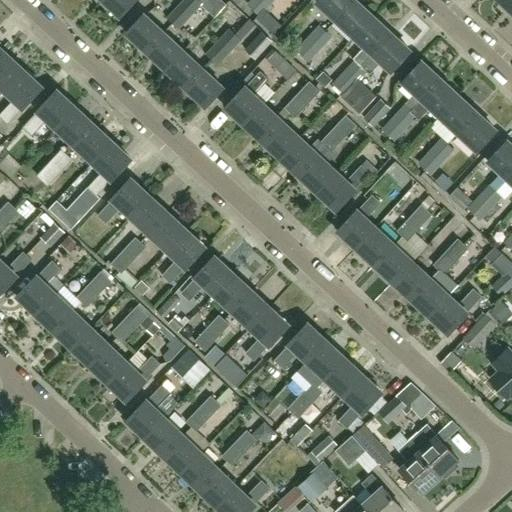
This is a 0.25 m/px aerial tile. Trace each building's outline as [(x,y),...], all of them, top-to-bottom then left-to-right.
[(102,0),(121,17),(136,0),(102,0)] [(183,0),(179,5),(191,17),(201,6),(203,4),(198,0),(183,0)] [(266,0),(251,0),(247,5),(254,11),(258,15),(255,19),(274,35),(280,29),(279,29),(262,14),(271,4),(266,0)] [(337,21),(355,0),(320,0),(318,3),(337,21)] [(356,0),(355,0),(337,21),(355,37),(374,16),(356,0)] [(511,0),(498,0),(511,11),(511,9),(511,0)] [(179,5),(167,18),(174,25),(179,30),(191,17),(179,5)] [(166,33),(146,15),(128,35),(148,53),(166,33)] [(362,66),(392,33),(374,16),(355,37),(365,47),(354,59),(355,60),(362,66)] [(320,26),(308,38),(321,50),(332,37),(326,32),(320,26)] [(229,28),(217,42),(230,53),(242,40),(241,39),(236,35),(236,34),(229,28)] [(272,42),(262,32),(245,50),(256,60),(272,42)] [(166,33),(148,53),(167,71),(185,51),(166,33)] [(411,50),(392,33),(362,66),(369,72),(371,74),(382,62),(392,71),(411,50)] [(308,38),(296,51),(303,57),(309,62),(321,50),(308,38)] [(217,42),(206,54),(212,61),(218,66),(230,53),(217,42)] [(185,51),(167,71),(187,89),(205,69),(185,51)] [(275,51),(267,60),(278,69),(286,61),(275,51)] [(0,85),(6,91),(25,70),(7,53),(0,60),(0,85)] [(369,72),(362,66),(355,60),(344,72),(357,84),(369,72)] [(404,83),(414,92),(404,103),(405,105),(412,111),(442,79),(423,62),(404,83)] [(205,69),(187,89),(207,107),(225,87),(205,69)] [(25,70),(6,91),(15,99),(0,114),(0,116),(8,125),(24,108),(44,88),(25,70)] [(227,107),(246,125),(265,104),(255,96),(269,80),(260,71),(246,87),(227,107)] [(332,89),(337,93),(340,97),(341,96),(342,95),(345,97),(357,84),(344,72),(332,84),(334,87),(332,89)] [(442,79),(412,111),(412,112),(417,117),(420,120),(431,108),(441,117),(460,96),(442,79)] [(309,82),(297,95),(308,105),(320,91),(317,88),(315,87),(310,81),(309,82)] [(32,136),(48,119),(58,129),(77,108),(59,91),(40,111),(39,110),(23,127),(32,136)] [(297,95),(285,108),(290,113),(295,118),(308,105),(297,95)] [(441,117),(459,133),(478,113),(460,96),(441,117)] [(391,108),(380,99),(364,117),(374,127),(391,108)] [(246,125),(264,142),(283,121),(265,104),(246,125)] [(405,105),(394,118),(406,129),(417,117),(412,112),(412,111),(405,105)] [(77,108),(58,129),(76,146),(95,125),(77,108)] [(497,130),(478,113),(459,133),(478,151),(497,130)] [(346,115),(334,128),(344,138),(356,125),(351,121),(346,116),(346,115)] [(382,130),(394,141),(406,129),(394,118),(382,130)] [(264,142),(282,159),(301,138),(283,121),(264,142)] [(95,125),(76,146),(94,163),(113,142),(95,125)] [(322,141),(321,142),(327,147),(332,152),(333,151),(344,138),(334,128),(322,141)] [(282,159),(300,176),(319,155),(301,138),(282,159)] [(442,139),(430,151),(443,163),(455,150),(449,145),(448,144),(442,139)] [(490,161),(502,173),(508,179),(511,174),(511,143),(509,141),(490,161)] [(113,142),(94,163),(103,171),(88,187),(97,196),(112,180),(113,180),(132,160),(113,142)] [(62,149),(49,162),(61,173),(73,160),(68,155),(62,149)] [(430,151),(419,164),(425,170),(431,176),(443,163),(430,151)] [(300,176),(318,193),(337,172),(319,155),(300,176)] [(37,176),(31,183),(36,189),(43,181),(48,186),(61,173),(49,162),(37,176)] [(337,172),(318,193),(337,210),(356,190),(355,189),(370,174),(361,165),(346,181),(337,172)] [(106,225),(122,207),(132,217),(151,196),(132,179),(113,199),(97,217),(106,225)] [(505,194),(493,183),(490,185),(481,195),(493,206),(496,203),(502,197),(505,194)] [(339,231),(358,249),(377,228),(367,219),(381,203),(373,195),(358,210),(358,211),(339,231)] [(474,216),(479,220),(493,206),(481,195),(468,209),(474,216)] [(169,213),(151,196),(132,217),(150,233),(169,213)] [(57,201),(50,209),(49,210),(72,231),(80,222),(67,210),(57,201)] [(8,202),(0,210),(0,218),(7,225),(19,211),(15,207),(8,202)] [(421,205),(409,218),(420,229),(432,215),(428,211),(427,210),(421,205)] [(187,230),(169,213),(150,233),(168,250),(187,230)] [(409,218),(397,231),(403,237),(408,241),(416,233),(420,229),(409,218)] [(66,233),(55,223),(41,238),(51,248),(66,233)] [(358,249),(376,265),(395,245),(377,228),(358,249)] [(206,247),(187,230),(168,250),(178,259),(162,275),(171,285),(187,267),(187,268),(206,247)] [(136,237),(123,250),(135,261),(147,247),(142,243),(136,237)] [(458,239),(446,252),(456,262),(468,249),(463,244),(458,239)] [(376,265),(394,282),(413,262),(395,245),(376,265)] [(111,263),(117,269),(120,272),(117,275),(131,288),(138,280),(127,270),(135,261),(123,250),(111,263)] [(8,267),(0,259),(0,295),(18,277),(17,276),(32,260),(23,252),(8,267)] [(446,252),(433,265),(439,270),(444,275),(446,273),(456,262),(446,252)] [(190,301),(205,285),(216,294),(234,274),(216,257),(197,277),(196,276),(181,293),(190,301)] [(18,297),(37,315),(57,294),(46,284),(61,269),(52,260),(37,275),(38,276),(18,297)] [(394,282),(412,299),(431,279),(413,262),(394,282)] [(511,267),(495,283),(505,294),(511,286),(511,267)] [(101,271),(89,284),(100,294),(112,282),(112,281),(107,277),(101,271)] [(234,274),(216,294),(234,311),(253,291),(234,274)] [(437,284),(431,279),(412,299),(430,316),(449,295),(459,285),(447,274),(437,284)] [(150,288),(142,280),(135,287),(143,296),(150,288)] [(89,284),(77,297),(83,303),(88,307),(100,294),(89,284)] [(449,295),(430,316),(449,333),(468,313),(482,297),(473,289),(459,304),(449,295)] [(253,291),(234,311),(252,328),(271,308),(253,291)] [(37,315),(55,332),(74,311),(57,294),(37,315)] [(137,306),(125,318),(136,329),(141,324),(148,316),(143,311),(137,306)] [(271,308),(252,328),(261,336),(246,353),(255,362),(270,345),(289,325),(271,308)] [(55,332),(73,349),(92,329),(74,311),(55,332)] [(489,332),(496,324),(486,314),(478,323),(489,332)] [(219,315),(207,328),(218,338),(230,325),(225,320),(219,315)] [(125,318),(112,332),(118,338),(123,342),(136,329),(125,318)] [(298,352),(308,361),(327,341),(308,324),(274,360),(283,369),(298,352)] [(207,328),(195,341),(195,342),(200,346),(200,347),(205,352),(218,338),(207,328)] [(73,349),(90,366),(110,346),(92,329),(73,349)] [(175,336),(166,345),(177,355),(186,346),(175,336)] [(326,378),(345,358),(327,341),(308,361),(295,374),(308,386),(313,392),(326,378)] [(90,366),(108,384),(128,363),(110,346),(90,366)] [(211,371),(190,351),(188,349),(179,358),(202,380),(211,371)] [(511,396),(511,397),(511,353),(508,349),(492,363),(499,371),(491,378),(501,389),(496,393),(503,401),(507,397),(509,398),(511,396)] [(137,371),(128,363),(108,384),(127,401),(147,381),(146,380),(161,364),(152,356),(137,371)] [(335,386),(344,395),(363,375),(345,358),(326,378),(335,386)] [(382,392),(363,375),(344,395),(354,404),(339,420),(348,429),(363,413),(363,412),(382,392)] [(128,422),(147,439),(166,419),(156,409),(171,393),(162,384),(147,400),(148,401),(128,422)] [(298,398),(309,409),(319,397),(313,392),(308,386),(298,398)] [(403,411),(411,404),(401,392),(397,396),(379,413),(388,424),(403,411)] [(211,395),(198,408),(209,419),(221,406),(217,402),(217,401),(211,395)] [(309,409),(298,398),(287,409),(293,414),(299,419),(309,409)] [(198,408),(186,422),(192,428),(196,432),(197,431),(209,419),(198,408)] [(147,439),(165,456),(184,436),(166,419),(147,439)] [(452,422),(437,435),(444,443),(459,429),(460,428),(453,421),(452,422)] [(312,430),(305,424),(291,440),(298,446),(312,430)] [(428,425),(419,433),(409,442),(440,477),(441,476),(445,476),(455,468),(456,463),(459,460),(444,443),(437,435),(428,425)] [(384,467),(393,459),(364,426),(355,434),(384,467)] [(247,430),(234,443),(246,453),(258,441),(253,436),(252,435),(247,430)] [(366,450),(352,435),(324,461),(327,464),(338,454),(349,466),(366,450)] [(165,456),(182,474),(202,453),(184,436),(165,456)] [(338,446),(329,436),(307,455),(316,465),(338,446)] [(421,494),(440,477),(409,442),(399,451),(409,462),(399,470),(421,494)] [(234,443),(222,456),(228,462),(233,467),(246,453),(234,443)] [(182,474),(200,491),(220,470),(202,453),(182,474)] [(200,491),(218,508),(238,487),(220,470),(200,491)] [(313,472),(298,486),(313,503),(328,489),(313,472)] [(364,505),(370,511),(401,511),(404,510),(372,475),(364,483),(374,495),(364,505)] [(270,488),(262,480),(246,496),(238,487),(218,508),(222,511),(249,511),(256,505),(255,504),(270,488)] [(370,511),(364,505),(363,506),(352,494),(334,511),(335,511),(370,511)] [(315,511),(308,503),(299,511),(315,511)]
